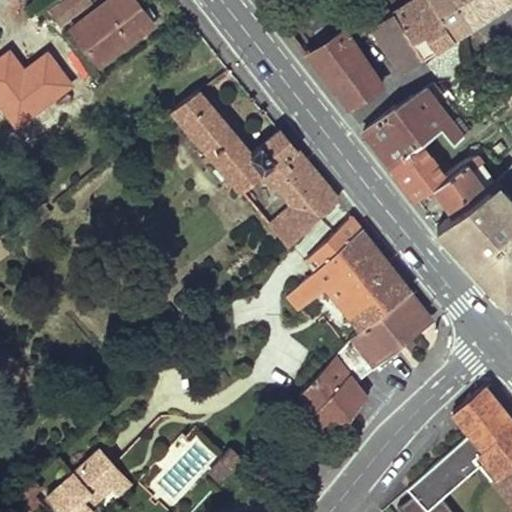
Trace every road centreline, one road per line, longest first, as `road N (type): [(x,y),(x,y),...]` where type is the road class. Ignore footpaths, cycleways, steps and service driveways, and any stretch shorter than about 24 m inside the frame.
road 1 (secondary): [(325,134),(498,341)]
road 2 (residential): [(331,511),(387,443),(498,341)]
road 3 (secondary): [(221,0),(325,134)]
road 4 (residential): [(325,134),(430,59)]
